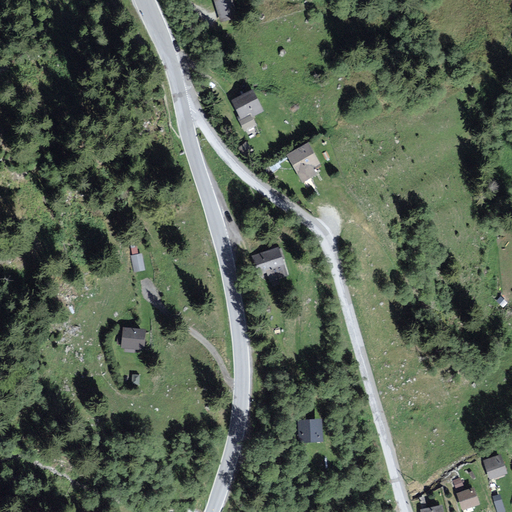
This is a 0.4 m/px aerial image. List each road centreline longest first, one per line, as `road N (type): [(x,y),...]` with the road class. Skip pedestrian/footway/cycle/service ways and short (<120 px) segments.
road 1 (unclassified): [(405,511),(329,245),(225,156),(176,90)]
road 2 (tertiary): [(209,511),(232,451),(241,353),(224,255),(176,90)]
road 3 (track): [(329,245),(337,230),(333,191),(344,189),(394,252),(423,311),(459,343),(475,352),(511,320)]
